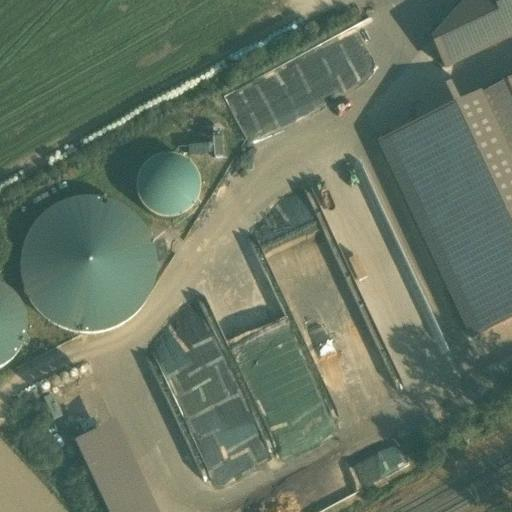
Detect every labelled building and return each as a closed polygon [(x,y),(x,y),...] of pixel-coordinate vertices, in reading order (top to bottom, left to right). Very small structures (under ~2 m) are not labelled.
[(511,0),(466,0),(430,43),(443,72),(511,39),(511,0)] [(0,136),(46,116),(53,132),(302,20),(293,1),(110,82),(108,77),(144,61),(138,47),(0,108),(0,136)] [(304,62),(226,95),(243,136),(319,104),(305,72),(308,70),(304,62)] [(511,83),(479,99),(511,170),(511,83)] [(511,170),(479,99),(380,146),(471,340),(511,321),(511,170)] [(197,201),(199,191),(198,180),(192,170),(184,163),(174,159),(163,158),(153,162),(144,168),(138,178),(136,189),(137,199),(143,209),(151,216),(161,220),(172,221),(182,217),(191,211),(197,201)] [(19,267),(24,293),(39,315),(61,330),(87,336),(113,330),(135,316),(150,294),(156,268),(150,242),(136,220),(114,205),(88,200),(62,205),(39,219),(25,241),(19,267)] [(0,370),(10,364),(18,353),(24,341),(25,328),(23,315),(17,303),(8,294),(0,288),(0,370)] [(156,511),(115,425),(100,432),(137,511),(156,511)] [(137,511),(100,432),(74,445),(106,511),(137,511)] [(398,443),(302,486),(312,510),(409,467),(398,443)]
